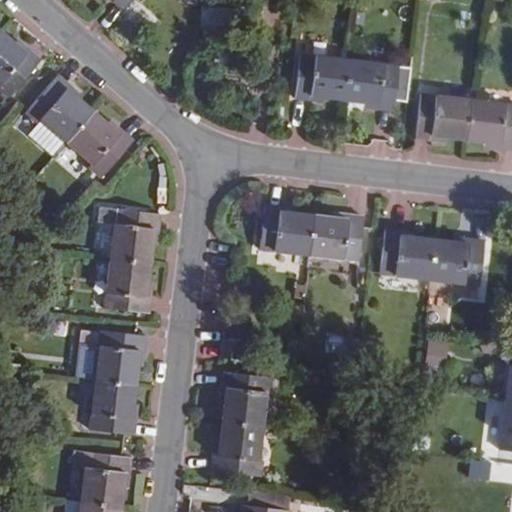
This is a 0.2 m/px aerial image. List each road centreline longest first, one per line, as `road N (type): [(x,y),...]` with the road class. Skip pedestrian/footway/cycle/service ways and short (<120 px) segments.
road 1 (residential): [(162,511),(208,157)]
road 2 (residential): [(511,191),(208,157)]
road 3 (residential): [(208,157),(28,0)]
